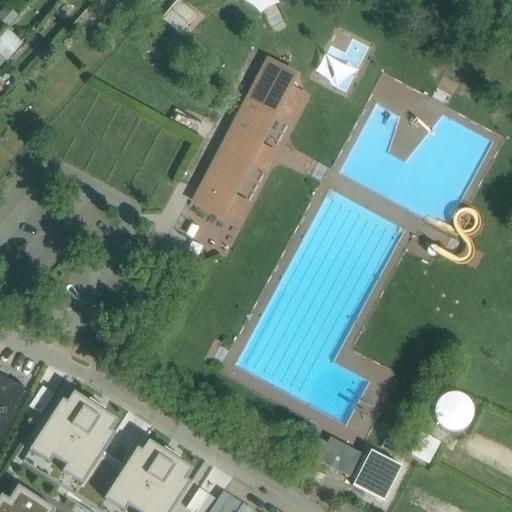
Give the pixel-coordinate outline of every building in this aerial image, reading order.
[(184,31),(198,14),(179,0),(178,0),(165,16),(184,31)] [(260,77),(198,194),(209,199),(208,203),(225,212),(277,113),(291,120),(303,96),(288,89),(295,76),(267,61),(260,77)] [(2,384),(0,383),(0,433),(0,434),(22,390),(4,381),(2,384)] [(54,395),(42,387),(29,408),(40,416),(54,395)] [(61,474),(82,487),(116,436),(111,433),(118,422),(74,394),(67,404),(63,401),(29,453),(49,466),(53,460),(65,468),(61,474)] [(361,456),(331,441),(328,446),(312,438),(304,453),(351,477),(356,479),(352,487),(383,503),(401,467),(371,452),(367,459),(362,456),(361,456)] [(193,471),(149,442),(142,452),(138,449),(104,501),(120,511),(125,511),(128,508),(133,511),(172,511),(190,484),(186,481),(193,471)] [(54,511),(55,511),(18,486),(8,501),(1,497),(0,498),(0,511),(54,511)] [(188,511),(197,511),(208,496),(199,490),(186,510),(188,511)] [(239,511),(243,507),(223,493),(210,511),(239,511)] [(208,496),(197,511),(209,511),(216,501),(208,496)]
